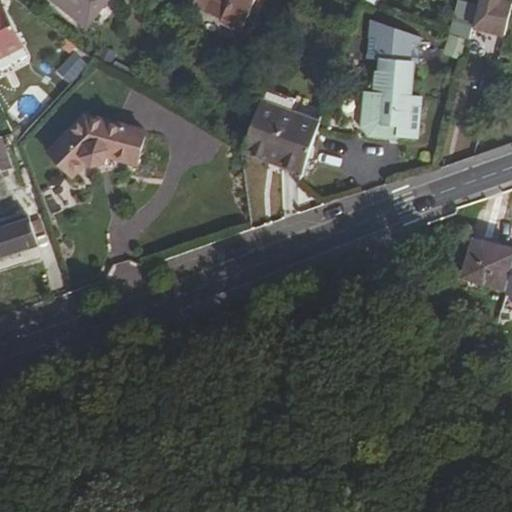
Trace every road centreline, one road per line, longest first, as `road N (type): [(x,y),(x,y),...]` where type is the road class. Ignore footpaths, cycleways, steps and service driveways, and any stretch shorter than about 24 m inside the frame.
road 1 (tertiary): [(349,228),(0,360)]
road 2 (tertiary): [(349,228),(511,168)]
road 3 (track): [(346,511),(365,349)]
road 4 (track): [(365,349),(372,295),(349,228)]
